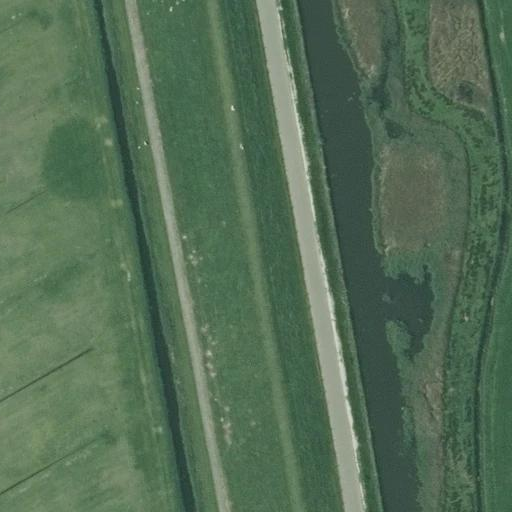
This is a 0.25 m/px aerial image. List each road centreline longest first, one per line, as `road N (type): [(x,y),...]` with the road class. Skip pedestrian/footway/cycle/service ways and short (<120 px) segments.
road 1 (track): [(170,511),(78,0)]
road 2 (unclassified): [(352,511),(264,0)]
